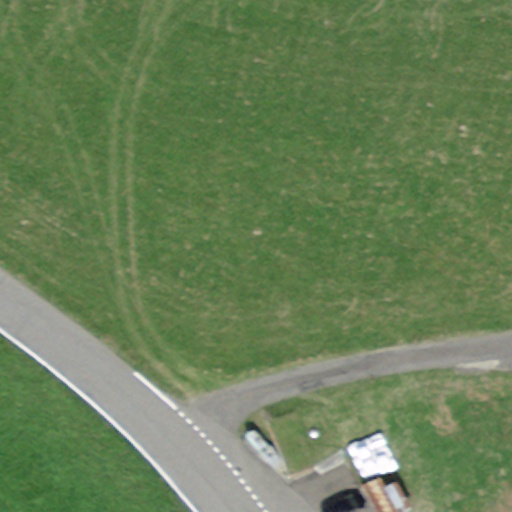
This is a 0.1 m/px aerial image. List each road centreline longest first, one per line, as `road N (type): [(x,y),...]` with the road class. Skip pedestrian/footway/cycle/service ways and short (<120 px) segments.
road 1 (track): [(511,348),(313,374),(228,409),(181,457)]
road 2 (primary): [(225,511),(106,382),(0,303)]
